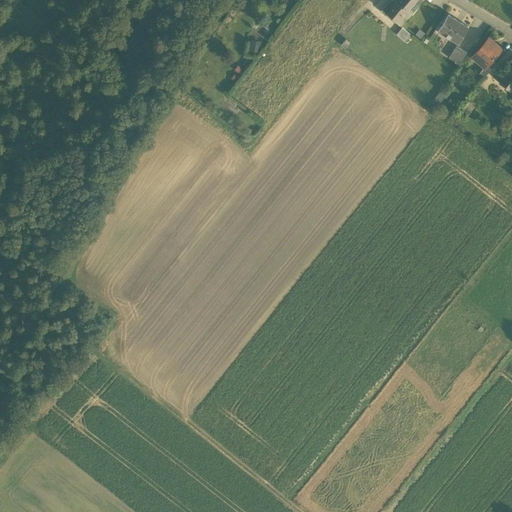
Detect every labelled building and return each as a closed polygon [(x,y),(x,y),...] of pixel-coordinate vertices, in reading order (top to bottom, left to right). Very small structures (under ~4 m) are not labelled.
[(400,26),(411,14),(394,0),(390,0),(382,11),(400,26)] [(394,0),(411,14),(422,0),(394,0)] [(437,31),(458,44),(468,27),(448,14),(437,31)] [(396,34),(405,42),(411,34),(402,27),(396,34)] [(419,29),(415,34),(421,38),(425,33),(419,29)] [(341,45),(345,48),(350,41),(346,38),(341,45)] [(485,65),(485,66),(492,59),(500,49),(492,42),(491,44),(488,41),(489,39),(488,39),(473,55),(474,56),(476,54),(486,63),(485,65)] [(251,40),(249,50),(260,52),(261,41),(251,40)] [(449,57),(459,64),(467,52),(456,45),(449,57)] [(474,56),(485,65),(486,63),(476,54),(474,56)] [(479,71),(484,76),(496,62),(492,59),(485,66),(485,65),(479,71)] [(497,79),(511,91),(511,61),(501,74),(497,79)] [(238,65),(234,70),(241,75),(245,70),(238,65)] [(473,96),(478,101),(485,93),(480,88),(473,96)] [(462,108),(468,113),(478,101),(473,96),(462,108)]
